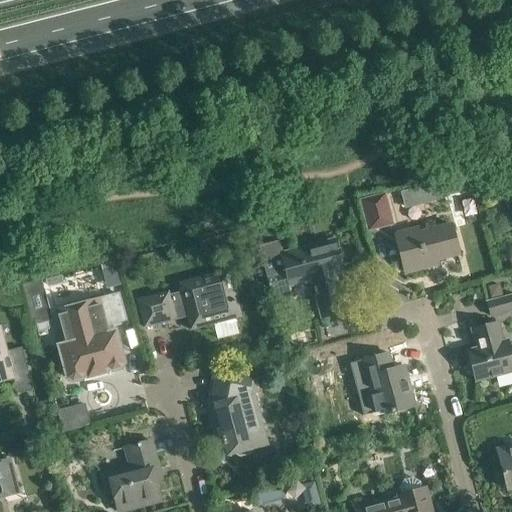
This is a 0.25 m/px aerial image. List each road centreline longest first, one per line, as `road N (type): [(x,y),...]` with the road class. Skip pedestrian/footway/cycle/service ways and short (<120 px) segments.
road 1 (residential): [(466,511),(421,308),(374,317)]
road 2 (motorway): [(0,44),(181,0)]
road 3 (residential): [(196,511),(162,391)]
